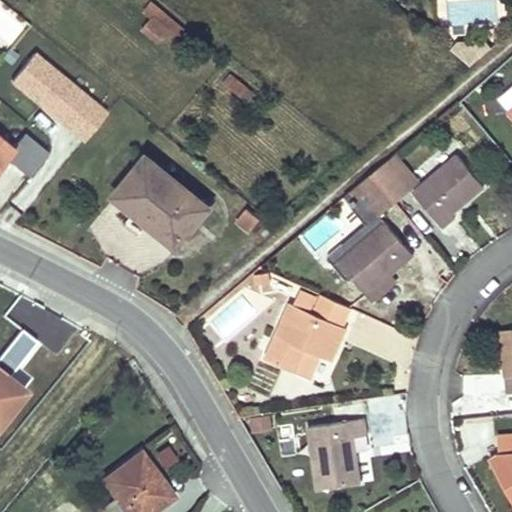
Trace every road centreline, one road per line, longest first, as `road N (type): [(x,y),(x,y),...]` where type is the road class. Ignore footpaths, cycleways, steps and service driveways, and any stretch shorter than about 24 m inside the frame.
road 1 (tertiary): [(264,511),(200,402),(138,324),(0,249)]
road 2 (residential): [(463,511),(431,455),(426,362),(443,319),(511,247)]
